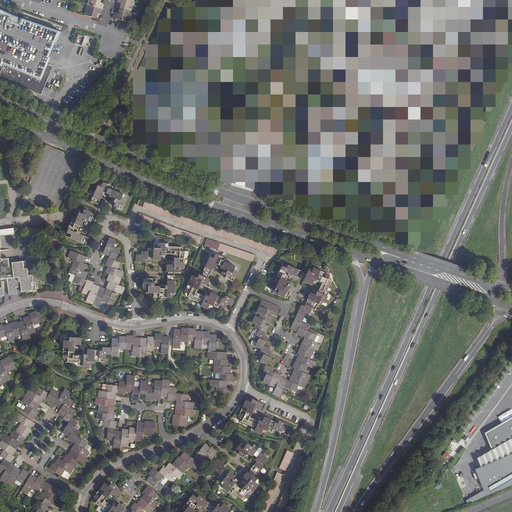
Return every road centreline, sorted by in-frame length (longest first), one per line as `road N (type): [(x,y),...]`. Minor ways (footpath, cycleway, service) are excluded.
road 1 (trunk): [(511,109),(328,511)]
road 2 (trunk): [(338,511),(511,127)]
road 3 (tertiary): [(238,198),(0,100)]
road 4 (tertiary): [(0,116),(233,212)]
road 5 (trunk): [(356,511),(492,324)]
road 6 (trunk): [(363,287),(316,511)]
road 7 (unknown): [(376,202),(235,140),(221,117),(236,84)]
road 8 (tertiary): [(416,259),(238,198)]
road 9 (residential): [(248,289),(259,253),(137,208),(129,226)]
road 10 (residential): [(271,511),(309,423),(242,386)]
road 11 (residential): [(137,325),(43,301),(0,312)]
road 12 (tertiary): [(233,212),(347,251)]
road 13 (residential): [(14,0),(128,39)]
